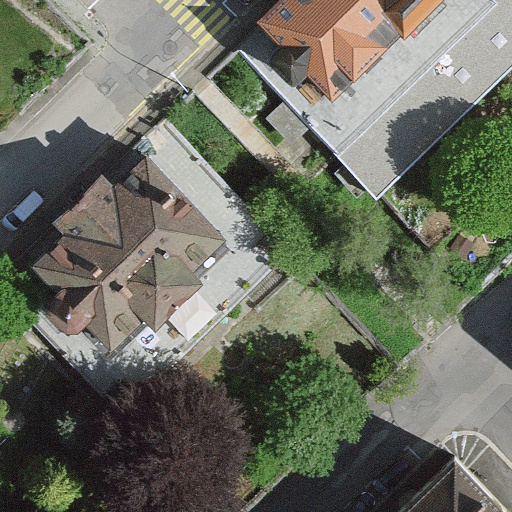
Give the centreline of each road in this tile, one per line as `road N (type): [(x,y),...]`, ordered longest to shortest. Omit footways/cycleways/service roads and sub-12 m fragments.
road 1 (unclassified): [(287,511),(453,344)]
road 2 (residential): [(0,178),(147,30)]
